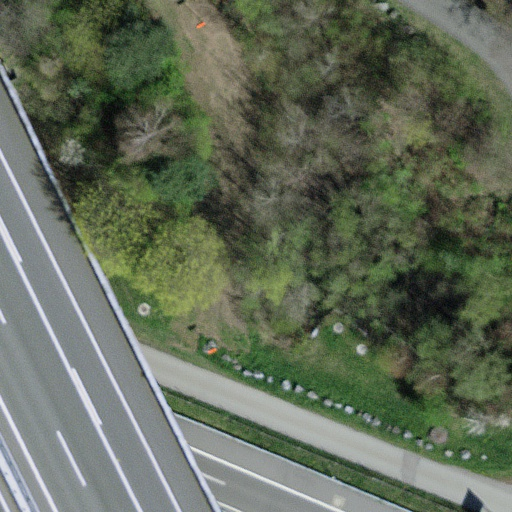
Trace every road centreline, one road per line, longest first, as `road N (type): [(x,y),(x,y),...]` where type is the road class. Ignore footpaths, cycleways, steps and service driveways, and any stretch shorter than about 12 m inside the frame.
road 1 (unclassified): [(511,508),(0,302)]
road 2 (motorway): [(296,511),(0,402)]
road 3 (motorway): [(101,511),(0,306)]
